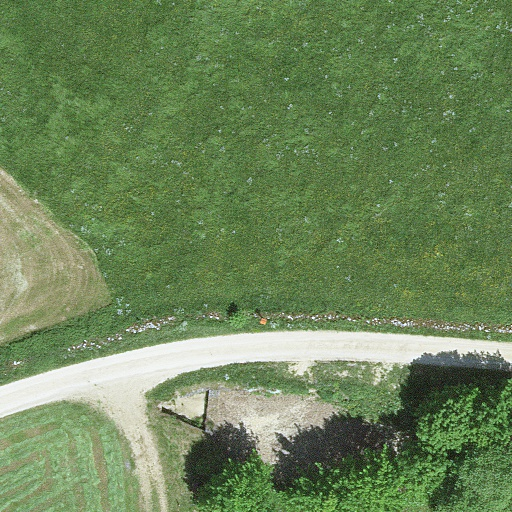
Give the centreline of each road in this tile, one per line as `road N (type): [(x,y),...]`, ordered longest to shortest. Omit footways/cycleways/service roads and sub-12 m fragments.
road 1 (track): [(511,355),(286,344),(203,351),(0,402)]
road 2 (track): [(161,511),(114,373)]
